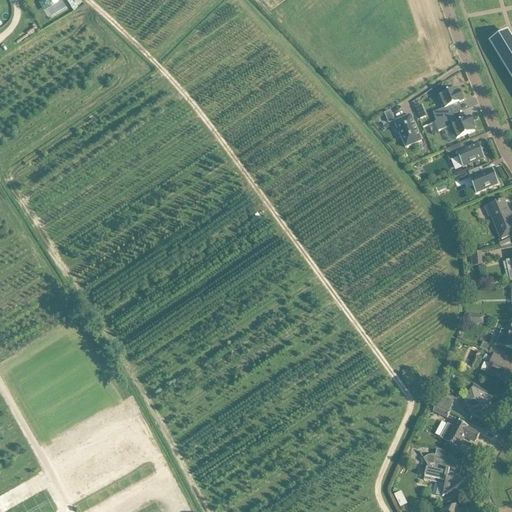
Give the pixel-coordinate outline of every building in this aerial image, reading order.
[(491,42),(511,77),(511,40),(507,32),(491,42)] [(460,91),(458,91),(456,88),(438,96),(443,109),(433,113),(437,122),(435,122),(435,123),(453,115),(450,107),(459,103),(464,101),(460,91)] [(389,123),(394,121),(390,112),(385,114),(389,123)] [(471,117),(463,121),(457,123),(453,115),(435,123),(439,132),(451,127),(456,139),(475,131),(473,128),(475,128),(471,117)] [(406,148),(422,141),(411,116),(395,123),(406,148)] [(435,123),(428,126),(432,135),(439,132),(435,123)] [(485,159),(478,144),(466,149),(463,143),(445,151),(449,161),(458,157),(463,168),(485,159)] [(482,174),(479,168),(468,173),(471,178),(469,179),(476,194),(499,184),(492,169),(482,174)] [(494,205),(488,207),(492,217),(493,219),(502,240),(508,238),(510,237),(511,235),(511,215),(511,214),(511,213),(510,213),(509,213),(508,212),(503,201),(494,205)] [(470,254),(472,267),(483,266),(482,252),(470,254)] [(467,323),(483,325),(484,316),(468,315),(467,323)] [(499,337),(499,339),(499,340),(499,342),(500,343),(500,344),(506,346),(505,347),(511,349),(511,326),(510,333),(504,331),(503,331),(502,332),(501,333),(500,334),(500,335),(499,336),(499,337)] [(482,371),(509,383),(511,375),(511,362),(502,358),(505,352),(492,348),(492,346),(483,342),(480,349),(489,352),(489,353),(495,355),(491,365),(485,362),(481,371),(482,371)] [(473,415),(478,418),(487,422),(490,416),(487,414),(489,411),(492,413),(495,407),(486,403),(489,398),(473,389),(466,403),(476,409),(473,415)] [(442,396),(437,405),(449,411),(454,402),(442,396)] [(451,412),(449,411),(437,405),(434,412),(448,419),(451,412)] [(468,428),(468,427),(458,422),(455,428),(448,424),(440,438),(457,448),(458,446),(460,447),(462,443),(461,442),(464,435),(476,442),(480,435),(468,428)] [(445,452),(437,450),(436,449),(434,455),(430,456),(428,457),(425,459),(424,460),(429,469),(426,469),(424,481),(445,486),(442,497),(457,489),(465,483),(453,481),(454,475),(456,476),(458,476),(460,475),(461,473),(463,462),(444,458),(445,452)] [(401,493),(394,496),(399,507),(407,504),(401,493)]
